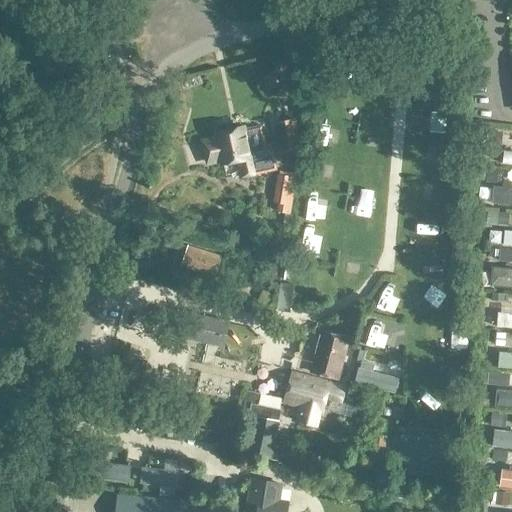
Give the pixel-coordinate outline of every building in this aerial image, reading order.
[(351,105),(380,96),(376,82),(347,92),(351,105)] [(296,118),(274,123),(280,152),(302,147),(296,118)] [(219,140),(205,143),(210,164),(225,161),(226,166),(242,162),(245,177),(266,172),(275,170),(270,144),(264,145),(260,125),(247,128),(246,127),(218,133),(219,140)] [(494,209),(511,209),(511,190),(494,190),(494,209)] [(444,211),(445,194),(431,192),(429,210),(444,211)] [(216,280),(222,257),(189,245),(181,268),(216,280)] [(493,293),(511,293),(511,270),(493,270),(493,293)] [(385,319),(396,298),(382,291),(372,312),(385,319)] [(174,335),(213,343),(226,345),(230,322),(179,312),(174,335)] [(496,330),(498,315),(485,314),(484,329),(496,330)] [(511,336),(511,315),(498,316),(498,336),(511,336)] [(427,351),(445,352),(445,343),(455,343),(456,329),(428,328),(427,351)] [(384,355),(389,334),(366,329),(361,349),(384,355)] [(312,362),(310,372),(310,373),(339,380),(350,338),(321,330),(312,362)] [(495,349),(494,333),(483,334),(484,349),(495,349)] [(147,362),(124,355),(119,374),(142,380),(147,362)] [(511,355),(500,356),(500,373),(511,373),(511,355)] [(399,395),(402,376),(361,370),(358,389),(399,395)] [(447,391),(446,372),(430,373),(431,392),(447,391)] [(347,388),(330,384),(295,374),(287,404),(304,408),(300,421),(317,425),(320,413),(322,413),(325,401),(343,406),(347,388)] [(511,394),(498,395),(499,417),(511,416),(511,394)] [(276,435),(281,411),(254,405),(252,415),(258,417),(250,455),(290,463),(295,439),(276,435)] [(444,437),(444,414),(422,413),(421,436),(444,437)] [(170,421),(153,424),(155,435),(172,431),(170,421)] [(223,458),(234,459),(239,455),(241,438),(237,433),(226,432),(221,436),(219,453),(223,458)] [(511,452),(511,435),(496,435),(496,452),(511,452)] [(419,463),(420,453),(442,457),(445,442),(404,436),(400,460),(419,463)] [(98,464),(96,484),(115,486),(116,480),(130,481),(132,467),(98,464)] [(141,490),(180,491),(181,471),(141,469),(141,490)] [(498,488),(511,488),(511,471),(499,471),(498,488)] [(251,480),(246,511),(286,511),(288,503),(280,501),(282,485),(251,480)] [(116,511),(239,511),(240,506),(118,495),(116,511)]
